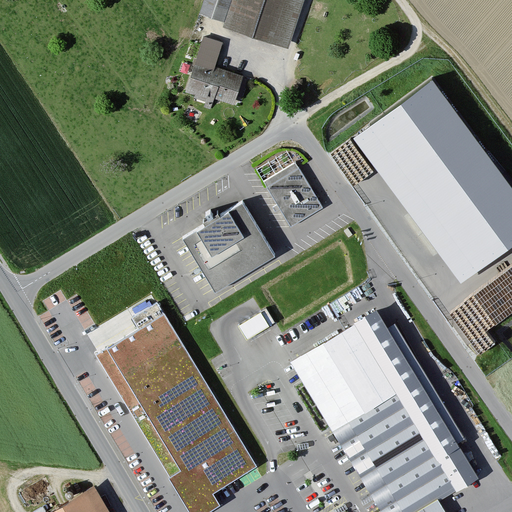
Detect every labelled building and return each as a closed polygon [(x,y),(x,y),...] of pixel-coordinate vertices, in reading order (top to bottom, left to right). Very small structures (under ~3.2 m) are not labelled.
[(309,0),(207,0),(202,14),(294,45),(309,0)] [(221,49),(201,42),(185,90),(238,108),(250,74),(216,62),(221,49)] [(511,180),(435,73),(352,131),(459,280),(511,242),(511,180)] [(326,206),(296,161),(266,179),(296,225),(304,220),(326,206)] [(278,254),(244,199),(181,237),(216,291),(249,271),(278,254)] [(511,262),(454,300),(485,347),(497,339),(489,326),(511,310),(511,262)] [(482,478),(382,305),(291,359),(383,511),(424,511),(442,502),(482,478)] [(277,324),(267,307),(237,325),(247,342),(263,333),(277,324)] [(259,465),(167,316),(97,358),(191,511),(209,511),(222,504),(215,492),(259,465)] [(111,511),(94,484),(47,511),(111,511)]
